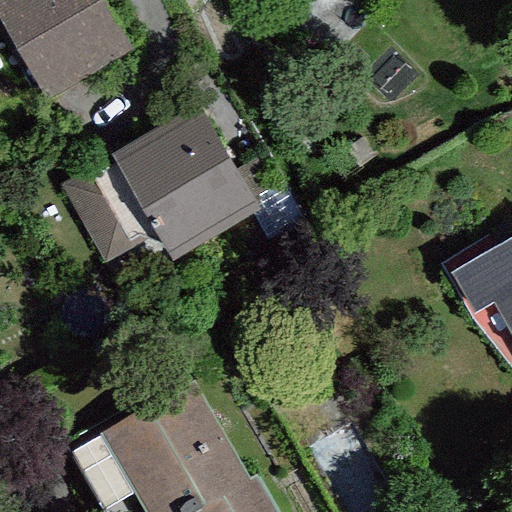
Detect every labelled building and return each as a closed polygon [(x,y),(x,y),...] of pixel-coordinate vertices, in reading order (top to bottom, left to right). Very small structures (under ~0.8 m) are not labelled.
[(114,0),(1,0),(53,85),(136,36),(114,0)] [(207,96),(118,145),(177,251),(266,203),(207,96)] [(61,177),(102,257),(133,241),(93,161),(61,177)] [(511,231),(471,252),(511,331),(511,231)] [(277,511),(203,384),(114,435),(158,511),(277,511)]
